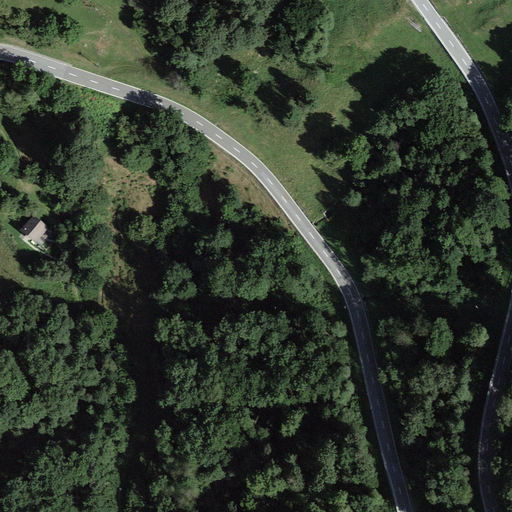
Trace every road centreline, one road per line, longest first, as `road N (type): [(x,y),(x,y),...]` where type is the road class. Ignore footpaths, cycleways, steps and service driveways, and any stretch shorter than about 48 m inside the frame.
road 1 (tertiary): [(0,51),(179,111),(266,177),(352,298),(405,511)]
road 2 (tertiary): [(511,166),(475,77),(420,0)]
road 3 (tertiary): [(494,511),(487,446),(511,329)]
road 4 (track): [(94,80),(147,68),(146,49),(95,0)]
